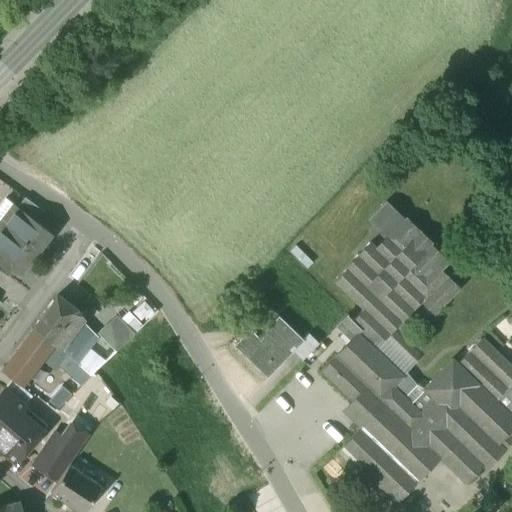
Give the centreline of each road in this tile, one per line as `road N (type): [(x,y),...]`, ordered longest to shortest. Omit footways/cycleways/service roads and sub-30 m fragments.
road 1 (residential): [(290,511),(173,317),(86,227)]
road 2 (residential): [(0,343),(86,227)]
